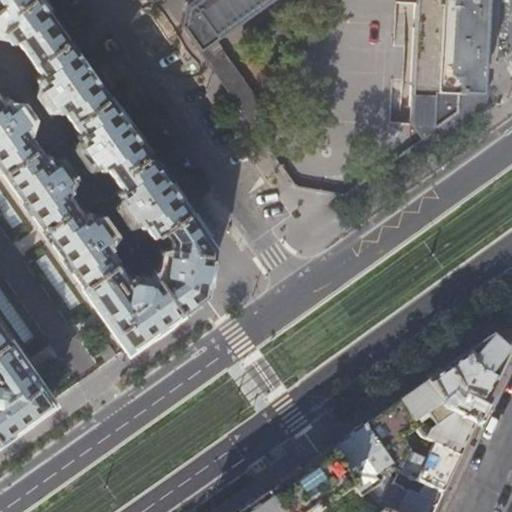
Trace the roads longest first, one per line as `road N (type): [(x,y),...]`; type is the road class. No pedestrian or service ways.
road 1 (primary): [(146,511),(511,254)]
road 2 (primary): [(304,289),(0,511)]
road 3 (residential): [(304,289),(99,6)]
road 4 (primary): [(511,141),(304,289)]
